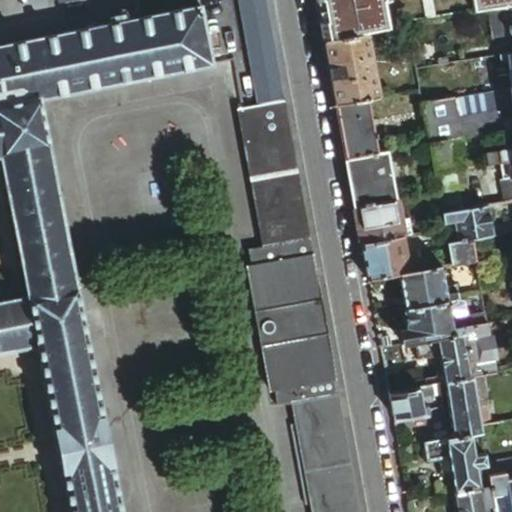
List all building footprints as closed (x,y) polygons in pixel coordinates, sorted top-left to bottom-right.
[(281,100),(262,0),(238,0),(258,104),(281,100)] [(386,31),(381,2),(387,1),(387,0),(316,0),(316,2),(318,1),(321,22),(320,23),(324,42),(366,34),(386,31)] [(407,23),(473,12),(470,0),(387,0),(387,1),(381,2),(386,31),(407,27),(407,23)] [(511,0),(470,0),(473,12),(487,10),(504,7),(509,6),(511,5),(511,0)] [(0,175),(24,297),(74,287),(37,100),(211,65),(210,63),(200,10),(199,7),(0,46),(0,175)] [(504,7),(487,10),(488,18),(505,15),(504,7)] [(213,8),(200,10),(210,63),(222,61),(213,8)] [(378,98),(366,34),(324,42),(336,106),(368,100),(378,98)] [(494,95),(454,102),(457,119),(497,112),(497,110),(494,95)] [(368,100),(336,106),(346,159),(378,153),(375,141),(377,140),(376,135),(375,135),(368,100)] [(454,100),(422,106),(428,144),(443,141),(461,139),(457,119),(454,102),(454,100)] [(241,141),(287,132),(281,103),(235,111),(241,141)] [(511,121),(511,111),(511,107),(501,109),(504,123),(511,121)] [(497,112),(457,119),(461,139),(501,132),(497,112)] [(511,129),(511,121),(504,123),(502,123),(504,131),(511,129)] [(306,238),(287,132),(241,141),(260,247),(306,238)] [(464,140),(443,143),(445,150),(465,146),(464,140)] [(443,141),(428,144),(434,175),(449,172),(445,150),(443,143),(443,141)] [(498,164),(511,161),(511,148),(496,151),(497,157),(498,164)] [(392,151),(387,152),(397,201),(406,200),(402,177),(397,178),(392,151)] [(378,153),(346,159),(355,209),(397,201),(387,152),(378,153)] [(487,166),(498,164),(497,157),(486,159),(487,166)] [(511,177),(511,161),(498,164),(500,180),(511,177)] [(449,172),(434,175),(441,215),(470,209),(463,170),(449,172)] [(511,177),(500,180),(504,204),(511,202),(511,177)] [(397,201),(355,209),(362,244),(403,236),(397,201)] [(487,207),(470,209),(441,215),(443,225),(454,223),(457,242),(471,239),(486,237),(492,236),(487,207)] [(511,225),(495,229),(496,235),(509,233),(511,232),(511,225)] [(496,235),(492,236),(486,237),(487,243),(496,244),(511,241),(509,233),(496,235)] [(403,236),(362,244),(368,280),(398,274),(410,272),(403,236)] [(487,243),(486,237),(471,239),(477,275),(491,273),(491,271),(490,267),(487,243)] [(335,393),(306,238),(260,247),(249,249),(252,264),(245,265),(268,389),(271,388),(272,393),(285,391),(287,402),(291,401),(335,393)] [(499,270),(499,271),(511,268),(511,263),(498,266),(499,270)] [(440,266),(410,272),(398,274),(404,309),(447,302),(458,299),(455,284),(444,287),(440,266)] [(0,353),(35,346),(84,337),(74,287),(24,297),(0,301),(0,353)] [(450,321),(447,302),(404,309),(408,329),(401,331),(404,345),(414,343),(464,334),(463,328),(463,327),(452,329),(450,321)] [(485,325),(483,312),(479,313),(477,317),(479,326),(485,325)] [(462,319),(450,321),(452,329),(463,327),(462,319)] [(485,325),(479,326),(463,328),(464,334),(471,377),(484,375),(495,373),(487,324),(485,325)] [(471,377),(464,334),(414,343),(417,362),(433,359),(438,384),(444,383),(471,377)] [(67,511),(119,511),(110,466),(111,466),(101,416),(100,416),(84,337),(35,346),(67,511)] [(421,369),(386,376),(389,393),(417,388),(424,386),(421,369)] [(490,414),(484,375),(471,377),(480,427),(492,425),(490,414)] [(480,427),(471,377),(444,383),(454,437),(471,434),(481,432),(480,427)] [(438,384),(424,386),(417,388),(419,399),(440,395),(438,384)] [(417,388),(389,393),(394,418),(422,412),(421,409),(419,399),(417,388)] [(285,391),(272,393),(274,404),(287,402),(285,391)] [(356,511),(335,393),(291,401),(310,511),(356,511)] [(429,418),(427,408),(421,409),(422,412),(394,418),(395,424),(429,418)] [(511,410),(497,413),(499,424),(511,421),(511,410)] [(497,413),(490,414),(492,425),(499,424),(497,413)] [(484,453),(481,432),(471,434),(475,455),(484,453)] [(471,434),(454,437),(443,440),(445,452),(453,494),(454,493),(480,489),(477,468),(487,466),(486,463),(484,453),(475,455),(471,434)] [(399,448),(410,445),(409,441),(408,438),(398,440),(399,448)] [(445,452),(443,440),(422,443),(424,456),(445,452)] [(511,458),(486,463),(487,466),(488,476),(504,474),(511,472),(511,458)] [(490,487),(488,476),(487,466),(477,468),(480,489),(490,487)] [(506,480),(504,474),(488,476),(490,487),(493,506),(494,509),(509,506),(504,480),(506,480)] [(493,506),(490,487),(480,489),(454,493),(457,511),(483,511),(483,509),(493,506)]
